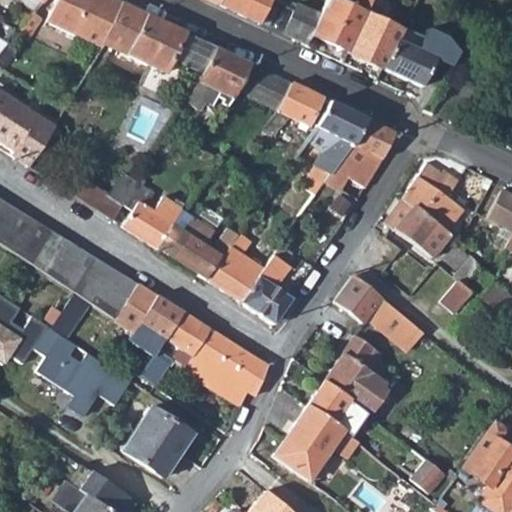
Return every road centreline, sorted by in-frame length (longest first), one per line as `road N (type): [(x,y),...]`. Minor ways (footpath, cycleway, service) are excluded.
road 1 (residential): [(281,355),(0,177)]
road 2 (residential): [(158,0),(422,126)]
road 3 (residential): [(422,126),(281,355)]
road 4 (residential): [(281,355),(224,461),(181,511)]
